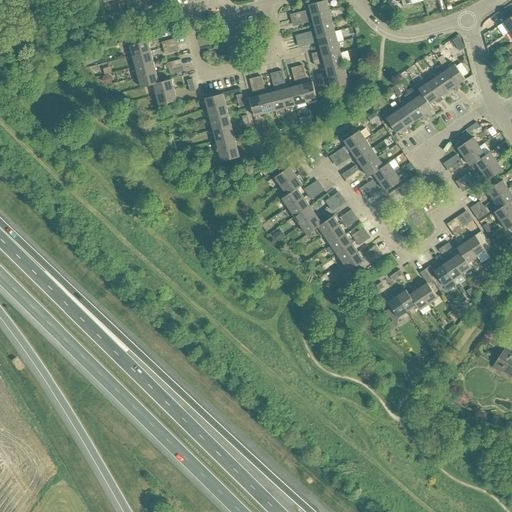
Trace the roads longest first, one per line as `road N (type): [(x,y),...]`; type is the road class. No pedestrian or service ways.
road 1 (trunk): [(311,511),(0,235)]
road 2 (motorway): [(277,511),(0,238)]
road 3 (motorway): [(0,275),(240,511)]
road 4 (residential): [(228,0),(186,11),(203,77),(284,57),(271,3)]
road 5 (trunk): [(0,312),(126,511)]
road 6 (residential): [(511,274),(401,423)]
road 7 (residential): [(374,215),(407,257),(438,236),(462,202),(438,167)]
road 8 (unclassified): [(468,17),(401,33),(384,28),(356,0)]
